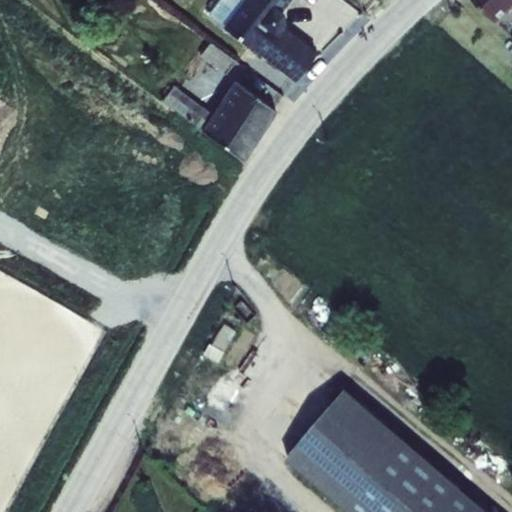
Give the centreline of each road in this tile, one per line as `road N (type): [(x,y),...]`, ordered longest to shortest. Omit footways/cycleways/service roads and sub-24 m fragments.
road 1 (tertiary): [(70,511),(306,103),(419,0)]
road 2 (unknown): [(224,238),(272,313),(252,380),(249,434),(270,471),(316,511)]
